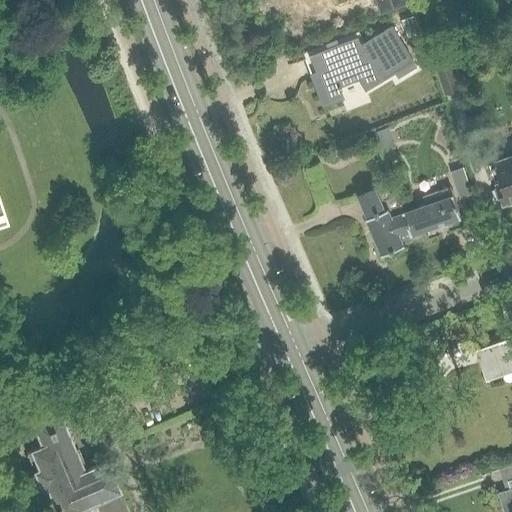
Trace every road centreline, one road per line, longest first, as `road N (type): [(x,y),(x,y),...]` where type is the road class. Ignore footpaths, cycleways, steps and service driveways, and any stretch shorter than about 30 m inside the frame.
road 1 (secondary): [(290,350),(147,0)]
road 2 (residential): [(290,350),(511,274)]
road 3 (secondary): [(359,511),(290,350)]
